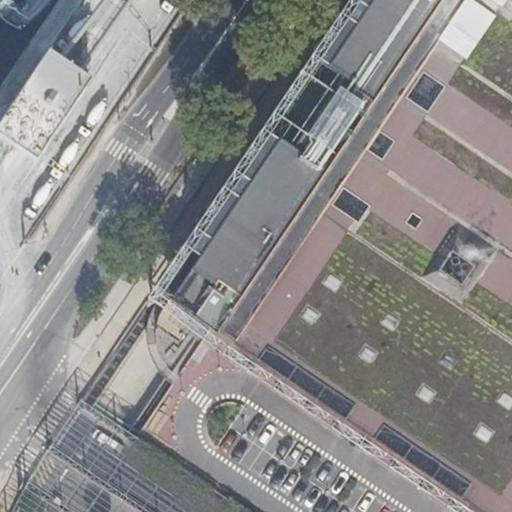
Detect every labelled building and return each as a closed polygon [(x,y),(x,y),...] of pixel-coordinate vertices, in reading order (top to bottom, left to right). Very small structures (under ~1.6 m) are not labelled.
[(149,0),(134,0),(134,2),(144,9),(149,0)] [(511,511),(511,0),(355,0),(351,8),(347,5),(342,13),(346,15),(312,66),(308,63),(303,71),(307,73),(273,124),(269,121),(264,129),(268,131),(234,182),(230,179),(225,187),(229,189),(194,240),(191,237),(186,245),(189,247),(177,265),(157,295),(164,300),(168,303),(208,330),(470,511),(511,511)] [(5,87),(0,94),(0,134),(13,143),(11,146),(33,160),(48,136),(49,134),(26,119),(34,106),(5,87)] [(64,119),(38,101),(34,106),(26,119),(49,134),(48,136),(51,138),(64,119)] [(208,330),(168,303),(166,306),(163,309),(161,313),(158,319),(157,324),(155,330),(155,335),(155,340),(156,344),(151,345),(146,346),(147,351),(149,355),(151,361),(153,365),(157,371),(162,377),(166,381),(171,385),(174,382),(208,330)] [(166,381),(162,377),(122,435),(125,436),(124,437),(132,443),(171,385),(166,381)]
